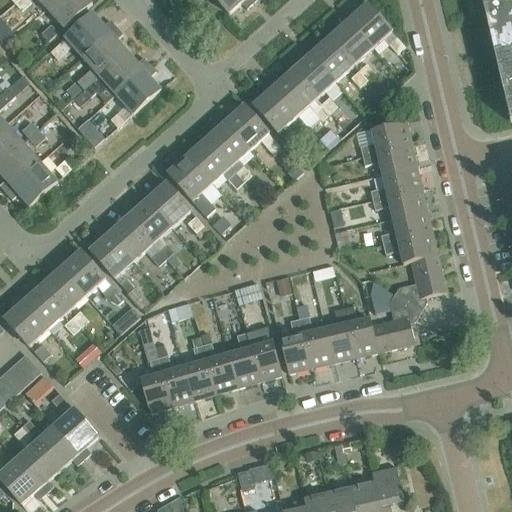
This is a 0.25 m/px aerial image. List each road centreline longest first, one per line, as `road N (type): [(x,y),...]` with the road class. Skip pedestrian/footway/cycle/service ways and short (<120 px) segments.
road 1 (residential): [(105,511),(159,477),(254,438),(442,400)]
road 2 (residential): [(0,224),(34,245),(56,235),(207,103),(208,83)]
road 3 (residential): [(501,351),(456,160)]
road 4 (residential): [(456,160),(419,0)]
road 5 (residential): [(208,83),(304,0)]
